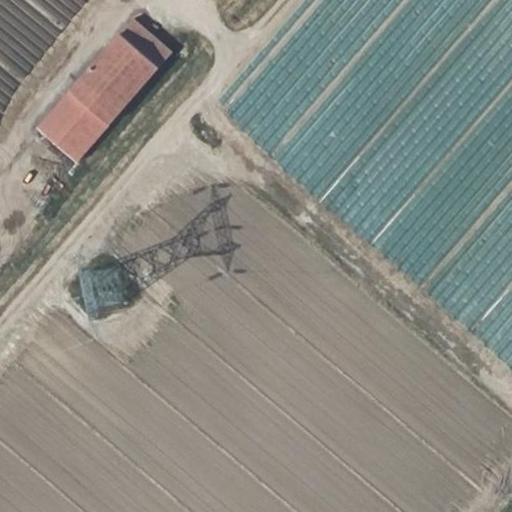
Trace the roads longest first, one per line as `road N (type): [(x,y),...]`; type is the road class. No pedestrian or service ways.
road 1 (track): [(240,47),(0,320)]
road 2 (track): [(183,0),(240,47),(281,0)]
